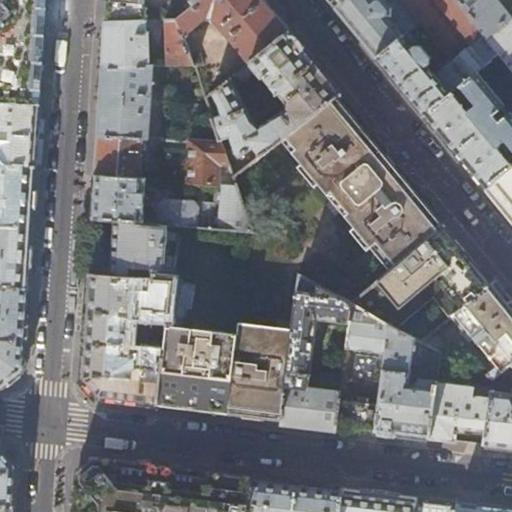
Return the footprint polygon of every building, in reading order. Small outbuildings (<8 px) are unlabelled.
[(0,0),(0,103),(40,105),(44,48),(46,0),(0,0)] [(166,0),(161,4),(160,0),(106,0),(105,23),(178,20),(202,0),(166,0)] [(202,0),(178,20),(186,42),(194,35),(190,30),(206,17),(211,19),(249,63),(289,32),(263,0),(202,0)] [(342,0),(334,8),(354,32),(376,58),(405,33),(416,23),(398,1),(390,8),(383,0),(342,0)] [(397,0),(398,1),(416,23),(445,59),(436,66),(440,72),(433,77),(426,68),(431,64),(432,59),(424,49),(417,48),(405,33),(376,58),(389,74),(424,116),(452,94),(460,88),(478,74),(500,56),(487,40),(455,0),(397,0)] [(496,0),(455,0),(487,40),(511,19),(496,0)] [(511,19),(487,40),(500,56),(511,72),(511,19)] [(102,68),(151,66),(193,64),(186,42),(178,20),(105,23),(104,44),(102,68)] [(221,144),(222,146),(232,142),(236,154),(243,156),(253,148),(259,157),(280,141),(336,97),(341,94),(303,48),(289,32),(249,63),(212,91),(218,103),(222,114),(212,118),(221,144)] [(151,66),(102,68),(100,97),(95,176),(140,179),(142,139),(148,139),(151,66)] [(511,114),(478,74),(460,88),(477,108),(472,111),(467,112),(452,94),(424,116),(429,122),(455,153),(484,189),(511,166),(511,164),(500,151),(501,147),(507,143),(511,148),(511,114)] [(336,97),(280,141),(299,164),(296,167),(312,187),(316,185),(353,228),(349,231),(365,250),(368,248),(388,271),(444,226),(391,163),(336,97)] [(38,137),(40,105),(0,103),(0,158),(5,165),(36,167),(38,137)] [(228,163),(222,146),(221,144),(189,142),(187,183),(216,184),(217,185),(218,162),(228,163)] [(34,197),(36,167),(5,165),(0,158),(0,225),(32,228),(34,197)] [(511,166),(484,189),(511,222),(511,166)] [(145,180),(140,179),(95,176),(94,189),(92,219),(137,223),(178,226),(252,232),(236,186),(217,185),(216,184),(214,203),(163,199),(159,203),(158,208),(153,208),(153,214),(143,214),(145,180)] [(172,281),(178,226),(137,223),(133,278),(151,279),(172,281)] [(0,286),(27,289),(29,259),(32,228),(0,225),(0,286)] [(444,226),(388,271),(350,303),(389,323),(396,327),(432,298),(449,318),(451,316),(491,283),(491,282),(455,239),(444,227),(444,226)] [(167,319),(172,281),(151,279),(150,291),(127,290),(129,277),(88,274),(85,330),(82,379),(97,398),(126,401),(157,405),(163,353),(148,352),(145,354),(145,361),(129,360),(130,343),(135,343),(136,330),(131,330),(132,317),(167,319)] [(348,321),(350,303),(298,275),(292,327),(281,420),(281,425),(307,428),(335,431),(336,427),(343,364),(333,363),(331,377),(330,377),(328,390),(318,389),(321,368),(311,366),(317,319),(348,321)] [(491,283),(451,316),(490,364),(488,365),(492,370),(485,375),(491,379),(495,376),(504,369),(511,362),(511,300),(495,280),(491,283)] [(25,331),(27,289),(0,286),(0,386),(3,386),(22,371),(25,331)] [(237,321),(236,332),(227,414),(261,418),(280,420),(281,420),(292,327),(237,321)] [(389,323),(348,321),(345,348),(366,349),(386,350),(389,323)] [(164,347),(167,324),(157,323),(155,346),(164,347)] [(439,351),(421,341),(396,327),(389,323),(386,350),(376,432),(391,434),(429,438),(436,380),(439,351)] [(236,332),(167,324),(164,347),(163,353),(157,405),(189,409),(227,414),(236,332)] [(433,331),(421,341),(439,351),(441,352),(445,345),(433,331)] [(491,386),(436,380),(429,438),(454,441),(456,428),(470,430),(485,431),(490,390),(491,386)] [(511,391),(490,390),(485,431),(484,445),(494,446),(511,448),(511,391)] [(0,505),(13,506),(15,482),(16,465),(0,446),(0,505)] [(246,511),(251,477),(160,465),(94,457),(76,474),(73,511),(246,511)] [(294,482),(251,477),(246,511),(338,511),(342,488),(294,482)] [(369,491),(342,488),(338,511),(415,511),(417,497),(369,491)] [(428,498),(417,497),(415,511),(456,511),(458,502),(428,498)] [(511,511),(511,508),(474,504),(458,502),(456,511),(511,511)]
